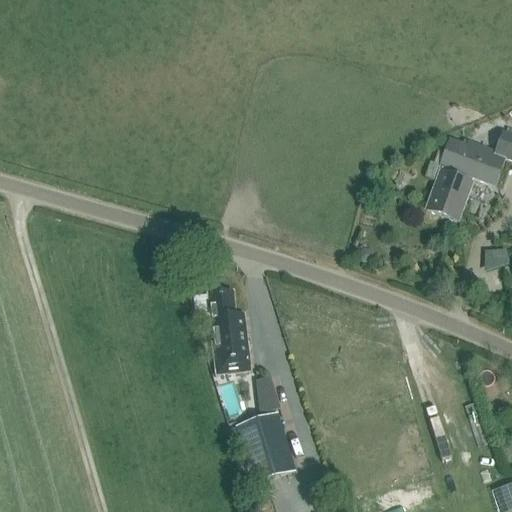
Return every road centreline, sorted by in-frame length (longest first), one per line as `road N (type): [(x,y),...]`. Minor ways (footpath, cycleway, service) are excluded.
road 1 (unclassified): [(511,350),(385,296),(0,182)]
road 2 (track): [(96,511),(18,224),(25,191)]
